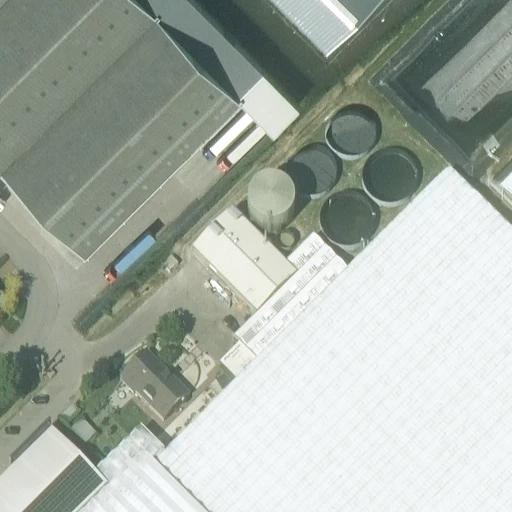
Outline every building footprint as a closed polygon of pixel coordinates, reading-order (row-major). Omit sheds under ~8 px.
[(298,104),(297,103),(262,68),(193,0),(0,0),(0,167),(84,251),(239,96),(273,129),(298,104)] [(280,0),(325,44),(368,0),(280,0)] [(511,160),(487,186),(511,210),(511,160)] [(191,511),(511,511),(511,236),(448,172),(255,364),(160,459),(149,470),(191,511)] [(296,279),(284,267),(231,214),(191,254),(255,319),(296,279)] [(284,267),(296,279),(255,319),(233,341),(255,364),(346,274),(312,240),(284,267)] [(162,268),(169,275),(177,266),(170,259),(162,268)] [(145,355),(120,380),(122,382),(121,384),(133,396),(134,394),(163,423),(188,398),(145,355)] [(0,511),(90,511),(108,494),(94,480),(48,434),(50,431),(49,430),(8,470),(10,472),(11,470),(14,473),(0,486),(0,511)] [(90,511),(191,511),(149,470),(160,459),(138,437),(94,480),(108,494),(90,511)]
